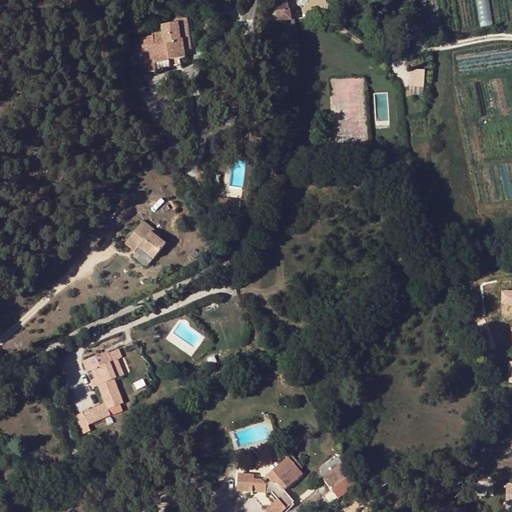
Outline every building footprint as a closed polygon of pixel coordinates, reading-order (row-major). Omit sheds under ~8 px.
[(275,0),(280,21),(290,20),(287,0),(275,0)] [(290,20),(280,21),(284,40),(297,37),(294,19),(290,20)] [(139,52),(141,52),(144,52),(146,64),(147,71),(169,68),(168,60),(179,59),(185,58),(184,53),(188,52),(183,22),(160,26),(161,32),(152,34),(152,36),(137,38),(139,52)] [(180,67),(179,59),(168,60),(169,68),(180,67)] [(411,86),(427,86),(427,69),(411,68),(411,86)] [(233,201),(214,198),(213,209),(231,212),(233,201)] [(142,222),(125,243),(135,252),(139,248),(153,259),(164,244),(157,239),(160,236),(142,222)] [(194,250),(188,255),(192,260),(199,256),(194,250)] [(511,292),(502,293),(502,304),(511,304),(511,292)] [(106,352),(88,359),(92,368),(89,369),(93,379),(96,386),(102,403),(80,412),(86,425),(108,416),(105,410),(121,403),(111,380),(114,379),(108,363),(110,362),(106,352)] [(92,368),(88,359),(82,362),(85,370),(89,369),(92,368)] [(114,361),(110,362),(108,363),(114,379),(120,376),(114,361)] [(236,491),(255,492),(263,493),(273,504),(268,507),(266,509),(268,511),(282,511),(294,502),(285,491),(302,476),(287,459),(266,476),(271,482),(266,486),(261,481),(253,480),(253,476),(237,475),(236,491)] [(337,461),(320,476),(329,487),(346,472),(337,461)] [(346,472),(329,487),(338,496),(355,480),(348,471),(346,472)] [(266,476),(261,481),(266,486),(271,482),(266,476)] [(263,493),(255,492),(268,507),(273,504),(263,493)]
